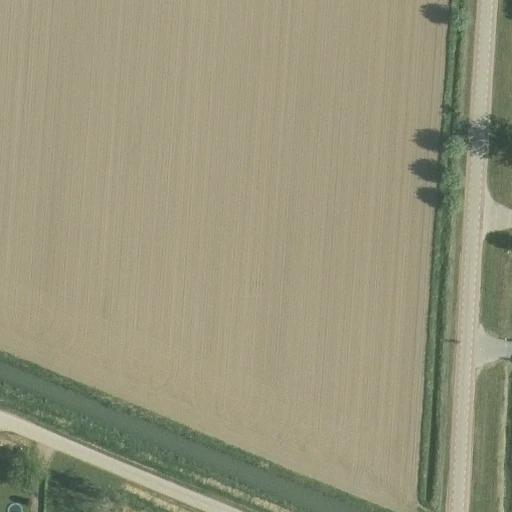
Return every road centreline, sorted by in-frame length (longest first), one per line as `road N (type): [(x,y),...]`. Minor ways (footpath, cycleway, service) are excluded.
road 1 (unclassified): [(455,511),(488,0)]
road 2 (unclassified): [(232,511),(0,418)]
